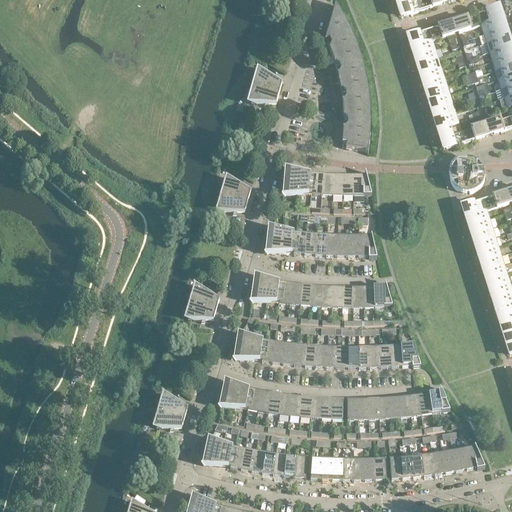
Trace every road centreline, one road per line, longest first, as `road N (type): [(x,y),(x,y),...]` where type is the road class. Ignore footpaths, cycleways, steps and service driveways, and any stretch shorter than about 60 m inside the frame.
road 1 (unclassified): [(36,511),(121,233),(114,215),(0,117)]
road 2 (residential): [(244,264),(322,0)]
road 3 (residential): [(438,389),(294,393),(213,368)]
road 4 (residential): [(182,471),(287,499),(404,501)]
road 5 (residential): [(384,282),(307,282),(244,264)]
